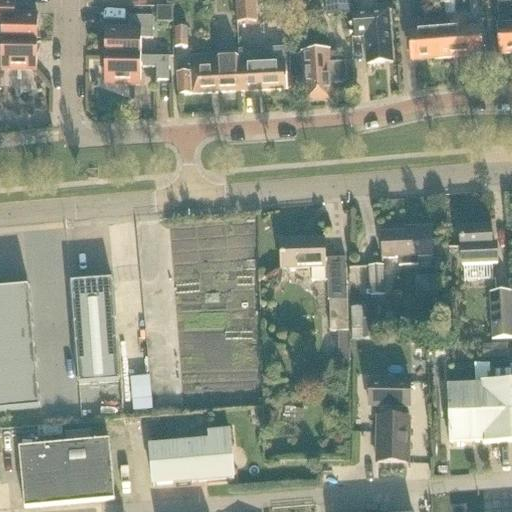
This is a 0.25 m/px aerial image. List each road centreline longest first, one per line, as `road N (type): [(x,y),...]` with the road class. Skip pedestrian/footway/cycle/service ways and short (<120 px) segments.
road 1 (unclassified): [(186,134),(511,98)]
road 2 (unclassified): [(189,191),(225,197),(511,174)]
road 3 (unclassified): [(186,134),(84,140),(72,133),(70,0)]
road 4 (unclassified): [(0,217),(158,203),(189,191)]
